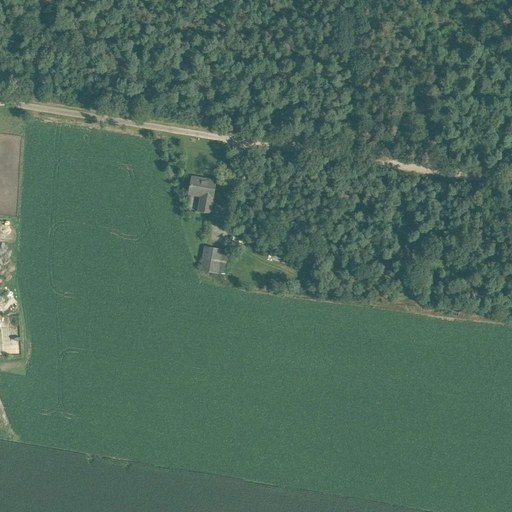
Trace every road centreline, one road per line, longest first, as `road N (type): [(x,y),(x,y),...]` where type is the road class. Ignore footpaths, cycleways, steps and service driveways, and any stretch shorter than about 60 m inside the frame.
road 1 (track): [(511,185),(243,141)]
road 2 (unclassified): [(243,141),(0,101)]
